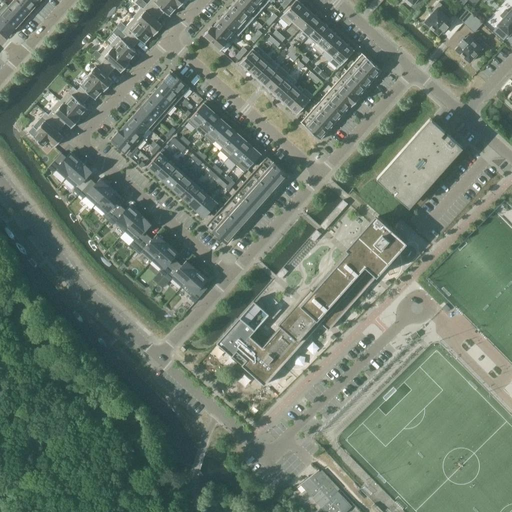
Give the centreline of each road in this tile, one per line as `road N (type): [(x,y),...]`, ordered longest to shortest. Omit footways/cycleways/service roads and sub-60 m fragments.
road 1 (residential): [(168,40),(84,134),(85,145),(232,276)]
road 2 (residential): [(159,357),(83,289),(0,181)]
road 3 (residential): [(168,40),(320,176)]
road 4 (residential): [(414,69),(320,176)]
road 5 (residential): [(320,176),(232,276)]
